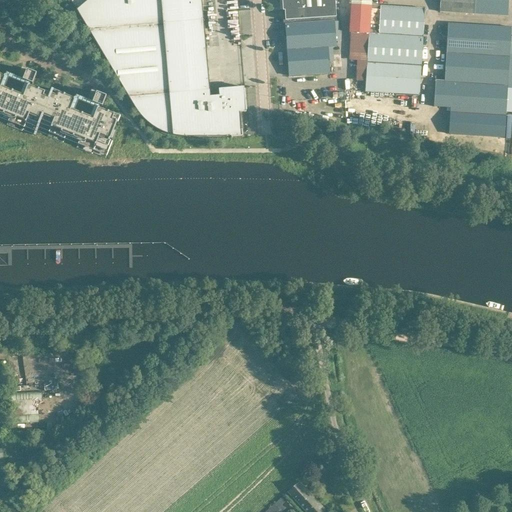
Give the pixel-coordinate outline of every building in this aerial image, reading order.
[(210,91),(201,0),(88,0),(77,10),(129,97),(210,91)] [(227,0),(228,9),(237,9),(236,0),(227,0)] [(338,21),(336,0),(282,0),(283,10),(285,10),(289,76),(330,73),(328,47),(336,47),(334,22),(338,21)] [(351,33),(369,34),(370,17),(371,6),(371,0),(351,0),(349,33),(351,33)] [(508,0),(439,0),(439,12),(507,16),(508,0)] [(371,6),(370,17),(369,34),(367,73),(366,83),(365,83),(365,92),(420,95),(422,51),(424,19),(425,9),(380,6),(371,6)] [(238,14),(230,14),(230,37),(238,37),(238,14)] [(506,116),(511,27),(448,23),(444,81),(435,80),(434,107),(450,108),(449,112),(450,112),(506,116)] [(367,73),(369,34),(351,33),(349,60),(357,61),(356,72),(367,73)] [(105,152),(117,121),(119,117),(109,113),(109,112),(108,111),(107,112),(99,109),(99,108),(100,106),(102,107),(106,96),(96,92),(93,102),(76,96),(75,98),(74,98),(74,99),(65,96),(65,94),(64,94),(64,95),(53,91),(53,90),(52,89),(50,94),(39,90),(39,89),(38,89),(38,90),(29,86),(29,85),(30,83),(32,84),(36,74),(27,70),(23,79),(6,73),(5,76),(4,75),(4,76),(0,74),(0,115),(2,116),(1,117),(3,118),(3,117),(14,121),(13,122),(15,122),(24,125),(23,126),(25,126),(25,125),(36,130),(34,135),(35,136),(39,126),(50,130),(49,131),(51,132),(51,131),(60,134),(59,135),(60,136),(61,135),(71,139),(71,140),(72,140),(73,140),(83,144),(83,145),(84,145),(85,144),(93,148),(93,149),(94,149),(95,148),(105,152)] [(240,113),(246,112),(244,87),(219,89),(219,95),(210,96),(210,91),(129,97),(135,107),(138,111),(141,115),(144,119),(148,123),(152,126),(157,129),(162,132),(168,134),(173,135),(178,136),(183,137),(187,137),(231,137),(242,136),(242,130),(241,130),(240,113)] [(450,112),(449,134),(470,135),(469,144),(499,149),(500,137),(504,138),(506,116),(450,112)] [(0,265),(8,266),(8,253),(0,253),(0,265)] [(14,422),(38,422),(38,402),(41,402),(40,392),(13,393),(14,422)] [(43,441),(27,444),(28,450),(44,447),(43,441)] [(288,492),(306,511),(322,511),(325,510),(299,481),(288,492)]
